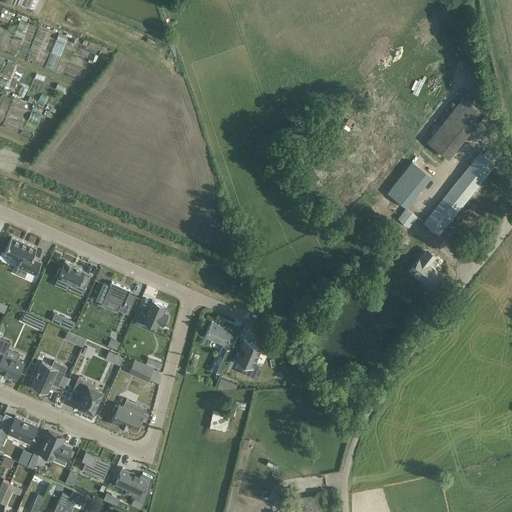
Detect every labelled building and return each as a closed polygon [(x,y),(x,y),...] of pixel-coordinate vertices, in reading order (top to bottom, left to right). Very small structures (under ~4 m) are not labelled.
[(56,44),(67,47),(71,34),(59,31),(56,44)] [(115,68),(65,139),(82,151),(132,80),(115,68)] [(40,98),(46,101),(49,94),(43,91),(40,98)] [(463,96),(444,121),(463,136),(468,129),(483,111),(463,96)] [(32,110),(31,119),(40,120),(41,111),(32,110)] [(494,164),(486,158),(480,153),(424,223),(439,234),(494,164)] [(390,161),(384,156),(377,165),(384,170),(390,161)] [(406,207),(431,176),(435,170),(416,156),(412,161),(387,192),(406,207)] [(399,214),(404,207),(399,203),(393,210),(399,214)] [(417,216),(406,207),(397,219),(408,227),(417,216)] [(11,237),(4,253),(20,260),(17,266),(19,267),(16,273),(24,276),(27,270),(36,274),(42,262),(32,258),(37,248),(11,237)] [(424,252),(409,271),(422,281),(423,279),(432,286),(441,274),(429,264),(433,259),(424,252)] [(341,257),(335,265),(340,269),(346,261),(341,257)] [(59,268),(56,274),(58,275),(58,276),(70,281),(67,287),(82,294),(90,277),(83,274),(84,271),(73,266),(74,264),(65,260),(61,269),(59,268)] [(103,282),(96,299),(102,302),(101,305),(118,312),(119,310),(128,314),(136,296),(129,292),(130,290),(112,281),(110,285),(103,282)] [(140,309),(134,323),(141,326),(143,321),(156,327),(158,323),(162,325),(167,315),(163,312),(166,306),(152,300),(147,312),(140,309)] [(36,316),(32,325),(42,329),(46,321),(36,316)] [(65,319),(62,326),(71,330),(74,323),(65,319)] [(232,330),(212,321),(205,336),(225,345),(232,330)] [(115,333),(110,342),(119,346),(124,337),(115,333)] [(78,335),(75,343),(83,346),(86,338),(78,335)] [(9,342),(0,337),(0,371),(3,373),(3,374),(8,376),(8,375),(16,379),(23,362),(4,354),(9,342)] [(234,359),(234,360),(253,368),(253,367),(262,348),(263,347),(259,346),(259,347),(255,345),(255,344),(243,339),(244,340),(235,359),(234,359)] [(223,346),(219,354),(222,356),(219,363),(223,365),(226,358),(230,349),(223,346)] [(123,357),(109,351),(106,358),(120,364),(123,357)] [(134,359),(129,371),(148,380),(153,368),(134,359)] [(42,361),(31,385),(47,393),(51,383),(53,383),(54,381),(58,383),(57,385),(58,386),(59,383),(63,374),(66,366),(54,360),(52,365),(42,361)] [(63,374),(59,383),(65,386),(69,377),(63,374)] [(220,384),(233,389),(237,378),(223,374),(220,384)] [(79,376),(72,389),(73,390),(74,388),(84,393),(82,398),(84,399),(83,401),(80,407),(84,409),(83,410),(89,412),(89,411),(93,413),(103,391),(94,387),(96,383),(79,376)] [(234,415),(235,410),(236,410),(238,411),(239,408),(244,409),(246,402),(220,396),(217,410),(213,410),(209,428),(226,432),(230,414),(234,415)] [(114,412),(111,419),(120,423),(119,425),(127,428),(128,426),(136,430),(141,419),(146,421),(149,414),(144,412),(146,407),(126,398),(123,406),(118,403),(117,405),(115,405),(112,411),(114,412)] [(2,425),(0,428),(0,441),(2,443),(7,433),(30,443),(38,426),(15,415),(9,428),(2,425)] [(48,431),(39,452),(54,459),(54,458),(65,463),(71,448),(64,445),(64,446),(60,445),(61,444),(64,437),(48,431)] [(97,456),(85,451),(82,459),(85,461),(82,469),(103,478),(110,463),(96,457),(97,456)] [(9,453),(5,461),(13,465),(17,457),(9,453)] [(71,467),(69,478),(77,480),(79,469),(71,467)] [(122,467),(115,482),(127,488),(125,493),(146,503),(152,476),(143,472),(141,476),(139,475),(140,474),(139,474),(139,475),(135,473),(135,472),(134,472),(134,473),(122,467)] [(0,487),(0,501),(1,502),(9,483),(3,481),(0,487)] [(9,483),(1,502),(6,505),(12,491),(20,495),(22,489),(9,483)] [(87,507),(91,498),(73,490),(69,500),(65,508),(71,511),(75,502),(87,507)] [(106,492),(104,498),(114,503),(116,497),(106,492)] [(36,511),(40,504),(44,496),(38,494),(38,495),(37,495),(34,502),(35,503),(30,511),(36,511)] [(322,511),(323,511),(321,494),(289,499),(290,511),(322,511)] [(57,511),(63,511),(65,508),(69,500),(64,498),(57,511)]
